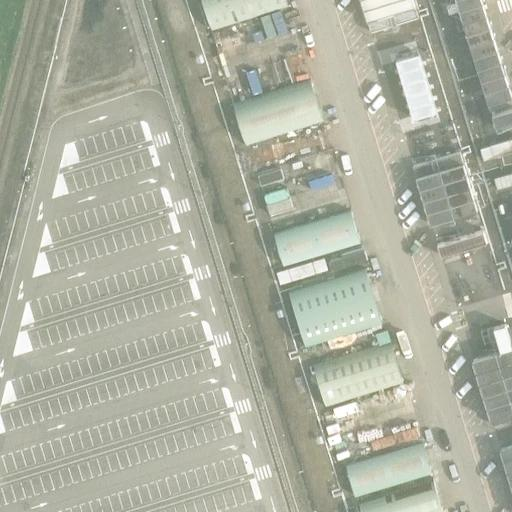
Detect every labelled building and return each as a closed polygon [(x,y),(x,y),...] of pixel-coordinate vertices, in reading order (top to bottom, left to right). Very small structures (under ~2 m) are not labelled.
[(201,0),(212,31),(287,8),(285,0),(201,0)] [(413,0),(361,0),(371,31),(419,16),(413,0)] [(511,103),(487,0),(456,0),(460,14),(457,34),(445,37),(435,36),(416,41),(447,46),(459,43),(460,49),(471,51),(468,71),(441,67),(440,74),(444,88),(457,85),(458,76),(479,80),(481,89),(487,90),(496,127),(498,127),(511,123),(511,103)] [(402,44),(378,52),(389,89),(414,82),(402,44)] [(233,103),(247,146),(323,124),(310,80),(233,103)] [(434,106),(399,117),(402,129),(438,118),(434,106)] [(453,129),(407,144),(435,232),(480,217),(453,129)] [(286,265),(359,242),(351,212),(277,235),(286,265)] [(428,237),(435,258),(483,242),(477,222),(428,237)] [(448,262),(458,295),(491,286),(480,252),(448,262)] [(308,346),(383,323),(365,261),(289,285),(308,346)] [(327,407),(403,383),(391,342),(313,365),(327,407)] [(511,346),(472,359),(493,426),(511,419),(511,346)] [(355,496),(432,473),(422,441),(345,465),(355,496)] [(511,447),(502,451),(511,482),(511,447)] [(358,511),(442,511),(433,479),(356,503),(358,511)]
